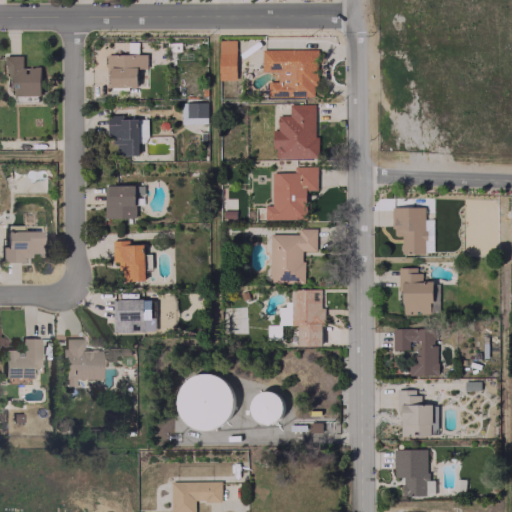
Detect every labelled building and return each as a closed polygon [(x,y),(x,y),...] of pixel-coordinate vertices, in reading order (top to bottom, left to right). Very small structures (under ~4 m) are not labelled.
[(236,79),(235,39),(218,39),(219,79),(236,79)] [(317,49),(261,49),(261,71),(276,71),(276,81),(268,81),(268,96),(313,96),(313,85),(317,85),(317,49)] [(108,54),(109,87),(147,86),(146,53),(108,54)] [(22,55),(4,55),(4,78),(11,78),(11,95),(40,95),(40,66),(22,67),(22,55)] [(181,123),(207,123),(206,102),(180,102),(181,123)] [(316,157),(315,103),(289,104),(289,115),(276,115),(277,129),(273,130),(274,158),(316,157)] [(138,118),(123,118),(123,115),(109,115),(109,143),(116,144),(116,155),(137,155),(138,118)] [(146,119),(139,119),(138,141),(146,142),(146,119)] [(265,219),(306,219),(306,190),(317,189),(316,165),(293,166),(293,172),(271,172),(272,204),(264,205),(265,219)] [(392,207),(392,235),(400,235),(401,253),(432,252),(432,219),(424,219),(424,206),(392,207)] [(269,234),(270,283),(303,282),(303,250),(316,250),(316,228),(297,228),(297,234),(269,234)] [(40,231),(4,230),(4,246),(0,246),(0,258),(0,261),(21,262),(21,254),(39,255),(40,231)] [(150,253),(143,254),(143,243),(128,244),(128,239),(112,240),(112,261),(118,261),(118,269),(123,269),(123,281),(145,280),(144,269),(151,268),(150,253)] [(402,314),(438,313),(437,298),(432,298),(432,280),(419,280),(418,267),(397,267),(398,291),(402,291),(402,314)] [(320,289),(291,288),(290,325),(297,325),(297,345),(322,346),(323,306),(320,306),(320,289)] [(142,298),(112,299),(113,332),(143,331),(142,298)] [(436,328),(392,328),(392,349),(409,349),(409,341),(412,341),(412,375),(436,375),(436,328)] [(30,377),(30,367),(37,367),(37,337),(17,338),(17,350),(1,350),(1,377),(30,377)] [(98,379),(98,361),(112,361),(111,355),(130,355),(130,346),(99,346),(99,349),(80,350),(80,338),(62,339),(62,348),(60,348),(60,385),(71,385),(71,379),(98,379)] [(198,429),(190,424),(183,418),(179,409),(178,400),(180,390),(185,382),(193,376),(201,374),(210,373),(219,376),(226,381),(231,388),(234,397),(234,406),(231,414),(225,422),(217,427),(208,429),(198,429)] [(263,423),(258,421),(254,417),(252,412),(251,406),(253,401),(256,396),(260,393),(265,391),(270,391),(275,393),(279,396),(282,400),(284,405),(284,411),(282,415),(278,420),(274,423),(268,424),(263,423)] [(437,435),(437,405),(419,404),(420,391),(401,391),(400,435),(437,435)] [(403,495),(434,494),(434,479),(427,479),(426,448),(393,449),(393,476),(402,476),(403,495)] [(220,480),(170,482),(170,511),(194,511),(195,501),(221,501),(220,480)]
